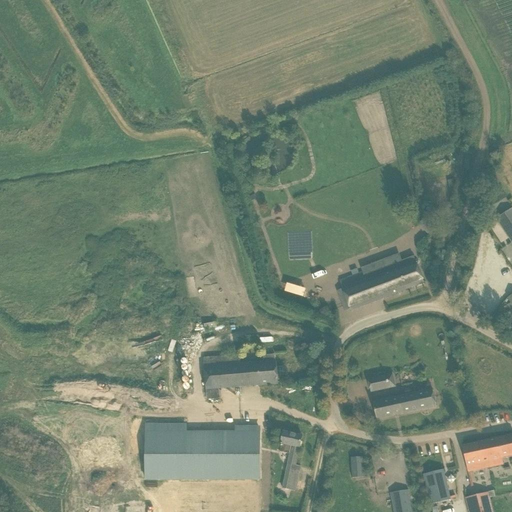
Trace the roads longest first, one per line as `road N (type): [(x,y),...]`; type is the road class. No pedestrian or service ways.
road 1 (track): [(439,308),(486,117),(473,66),(436,0)]
road 2 (unclassified): [(511,344),(432,306),(368,323),(334,352),(337,420)]
road 3 (unclassified): [(511,425),(402,440),(344,429),(337,420)]
